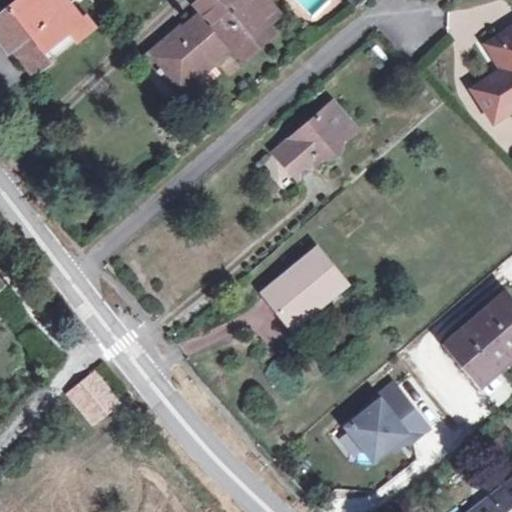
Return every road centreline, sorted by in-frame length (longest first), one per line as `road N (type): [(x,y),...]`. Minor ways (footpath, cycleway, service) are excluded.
road 1 (residential): [(317,511),(338,500),(378,499),(478,414),(424,347),(497,283)]
road 2 (secondary): [(104,326),(270,511)]
road 3 (secondary): [(0,190),(104,326)]
road 4 (residential): [(0,440),(104,326)]
